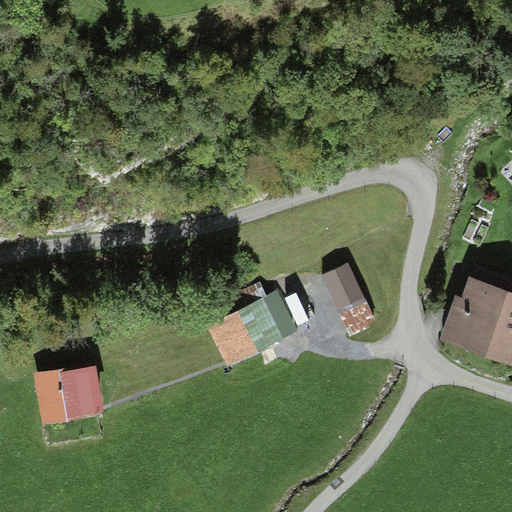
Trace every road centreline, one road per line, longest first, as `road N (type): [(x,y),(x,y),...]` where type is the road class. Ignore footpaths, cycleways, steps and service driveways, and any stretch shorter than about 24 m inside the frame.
road 1 (residential): [(0,256),(146,235),(397,174),(422,200),(408,316),(415,346),(431,365)]
road 2 (residential): [(431,365),(372,454),(313,511)]
